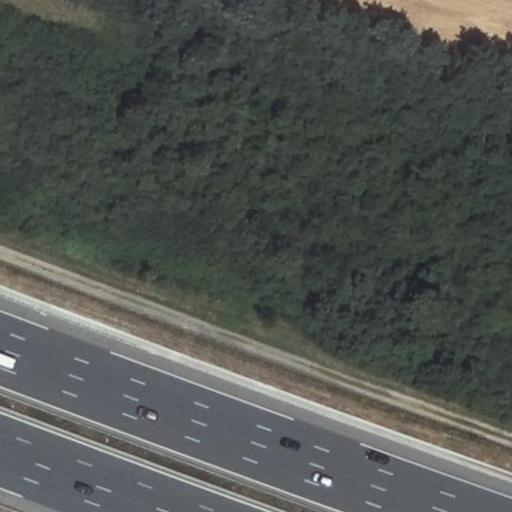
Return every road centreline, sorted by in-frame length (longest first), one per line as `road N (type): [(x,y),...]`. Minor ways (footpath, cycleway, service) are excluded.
road 1 (track): [(0,252),(511,437)]
road 2 (motorway): [(448,511),(0,348)]
road 3 (motorway): [(0,451),(165,511)]
